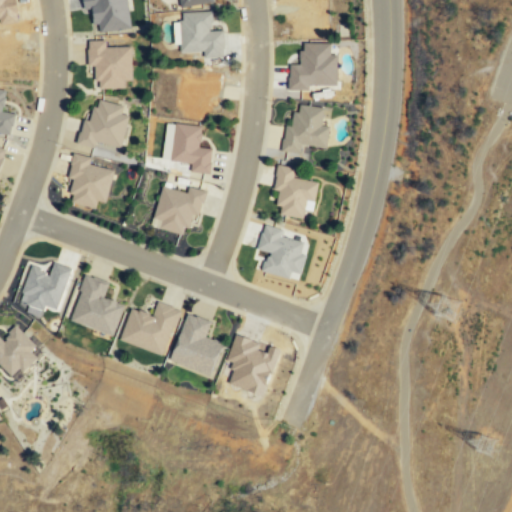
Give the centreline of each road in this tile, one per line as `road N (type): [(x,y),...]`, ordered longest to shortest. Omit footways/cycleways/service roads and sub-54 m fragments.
road 1 (residential): [(294,414),(372,185),(384,112),(387,0)]
road 2 (residential): [(16,213),(326,328)]
road 3 (residential): [(209,282),(248,139),(253,0)]
road 4 (residential): [(0,254),(44,131),(54,48),(49,0)]
